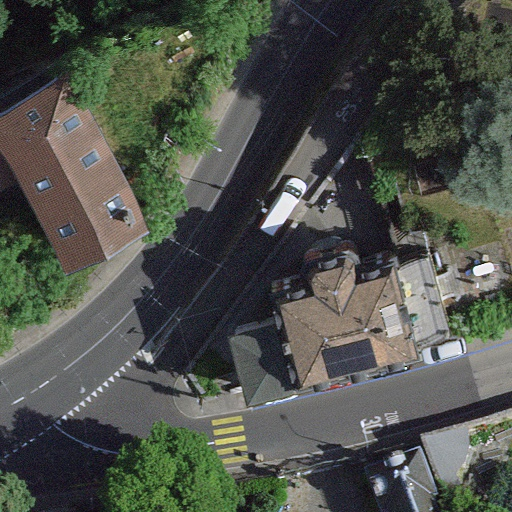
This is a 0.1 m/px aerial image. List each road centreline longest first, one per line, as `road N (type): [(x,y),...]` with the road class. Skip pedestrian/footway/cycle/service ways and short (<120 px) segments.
road 1 (residential): [(15,402),(165,372),(249,259),(385,37),(426,0)]
road 2 (residential): [(15,402),(120,455),(228,445),(511,369)]
road 3 (primary): [(15,402),(103,339),(175,259),(331,0)]
